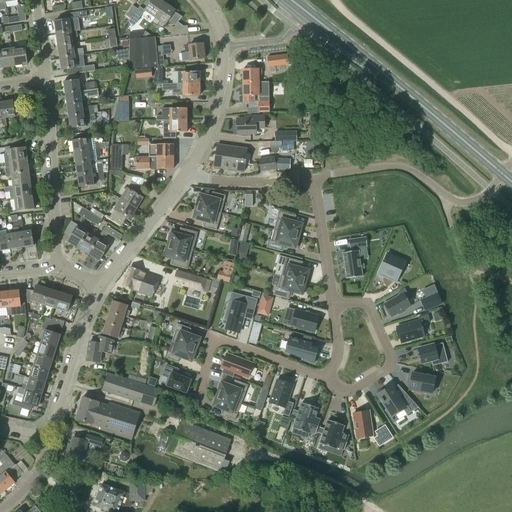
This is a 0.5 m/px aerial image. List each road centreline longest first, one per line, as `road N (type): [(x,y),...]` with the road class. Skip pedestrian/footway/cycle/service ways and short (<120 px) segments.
road 1 (primary): [(502,173),(310,15)]
road 2 (track): [(511,153),(335,0)]
road 3 (unclassified): [(313,180),(397,167),(469,202),(502,173)]
road 4 (residential): [(57,268),(45,79)]
road 5 (residential): [(187,170),(214,114),(225,61),(219,27),(202,0)]
road 6 (residential): [(326,373),(218,342),(208,351),(198,401)]
road 7 (residential): [(332,304),(366,305),(390,359),(352,389),(335,386),(326,373)]
road 8 (residential): [(41,432),(52,421),(98,286)]
road 9 (residential): [(98,286),(187,170)]
road 10 (residential): [(187,170),(230,182),(313,180)]
road 11 (residential): [(313,180),(332,304)]
road 12 (track): [(442,192),(470,269),(511,282)]
